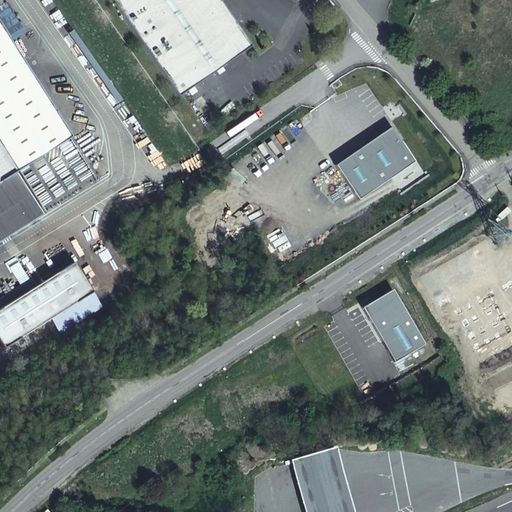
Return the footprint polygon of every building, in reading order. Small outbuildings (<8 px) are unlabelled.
[(4,0),(0,0),(0,22),(12,41),(25,33),(4,0)] [(111,0),(179,97),(251,47),(218,0),(111,0)] [(0,179),(14,171),(67,137),(0,33),(0,179)] [(415,162),(391,127),(335,165),(357,200),(415,162)] [(0,238),(41,213),(14,171),(0,179),(0,238)] [(0,346),(48,317),(90,291),(71,261),(34,284),(30,277),(0,295),(0,346)] [(424,344),(391,290),(362,308),(393,362),(424,344)] [(102,307),(90,291),(48,317),(59,334),(102,307)] [(288,461),(303,511),(353,511),(334,448),(288,461)]
